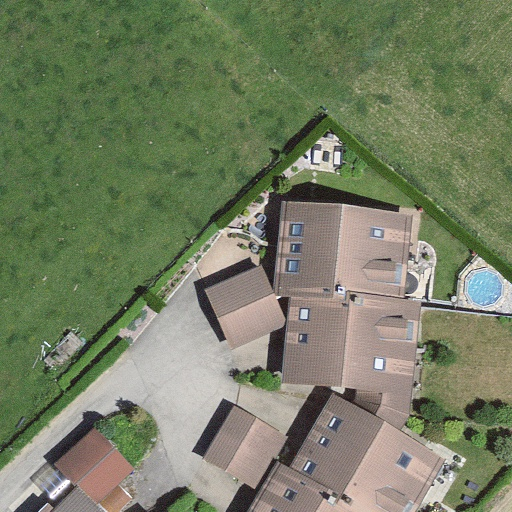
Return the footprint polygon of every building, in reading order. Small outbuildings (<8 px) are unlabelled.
[(414,216),(284,204),(275,297),(290,299),(347,305),(348,297),(405,303),(414,216)] [(287,326),(275,297),(262,267),(206,291),(232,351),(287,326)] [(347,305),(290,299),(287,326),(280,387),(414,401),(425,305),(405,303),(348,297),(347,305)] [(333,397),(291,470),(334,495),(328,506),(337,511),(418,511),(447,462),(333,397)] [(285,435),(235,407),(203,464),(253,492),(285,435)] [(54,464),(77,489),(80,487),(99,508),(140,471),(98,424),(54,464)] [(279,463),(250,511),(337,511),(328,506),(334,495),(291,470),(279,463)] [(77,489),(54,511),(102,511),(99,508),(80,487),(77,489)]
